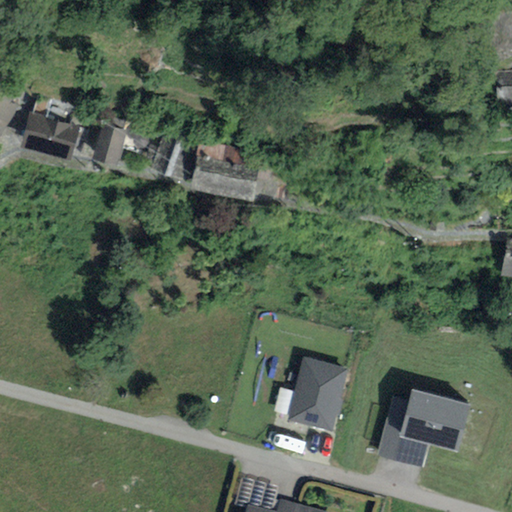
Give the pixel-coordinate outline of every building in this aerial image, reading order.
[(511,71),(494,72),(496,104),(511,103),(511,71)] [(14,96),(0,88),(0,138),(17,109),(9,104),(14,96)] [(80,127),(29,112),(19,146),(70,161),(80,127)] [(126,133),(102,126),(92,160),(116,167),(126,133)] [(195,134),(166,126),(153,173),(182,181),(195,134)] [(258,171),(198,157),(191,184),(252,198),(258,171)] [(511,240),(506,240),(500,276),(511,277),(511,240)] [(348,370),(303,358),(286,420),(332,432),(348,370)] [(471,405),(411,390),(409,400),(392,396),(377,455),(422,466),(428,445),(459,453),(471,405)] [(330,511),(280,499),(276,511),(275,511),(247,505),(245,511),(330,511)]
